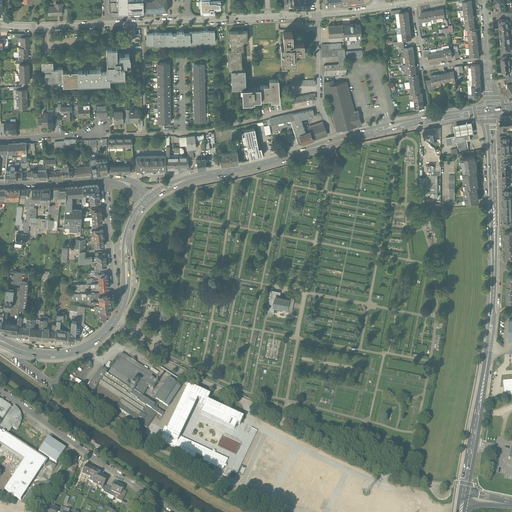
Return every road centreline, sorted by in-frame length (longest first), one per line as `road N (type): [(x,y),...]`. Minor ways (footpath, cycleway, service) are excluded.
road 1 (secondary): [(464,490),(493,265)]
road 2 (primary): [(149,198),(187,180),(333,142)]
road 3 (residential): [(186,20),(0,26)]
road 4 (primary): [(70,352),(115,320),(130,225),(149,198)]
road 5 (residential): [(0,389),(137,488)]
road 6 (primary): [(333,142),(490,110)]
road 7 (secondary): [(493,265),(490,110)]
road 8 (residential): [(182,133),(320,105)]
road 9 (residential): [(319,15),(186,20)]
road 10 (residential): [(104,181),(112,302)]
